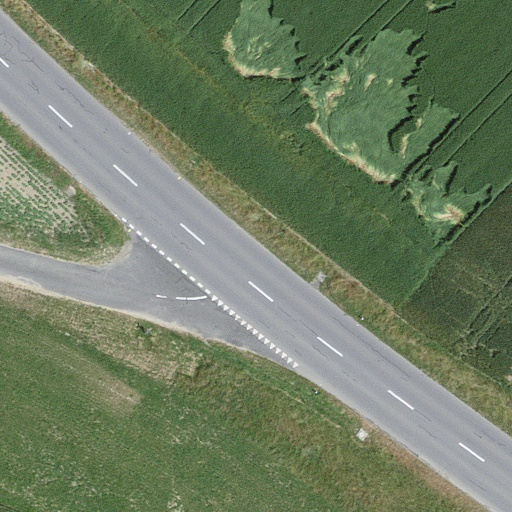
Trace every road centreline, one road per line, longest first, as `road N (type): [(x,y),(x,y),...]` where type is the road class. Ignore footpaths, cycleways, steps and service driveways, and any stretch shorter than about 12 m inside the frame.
road 1 (tertiary): [(247,281),(0,59)]
road 2 (tertiary): [(511,479),(247,281)]
road 3 (unclassified): [(247,281),(183,299),(0,260)]
